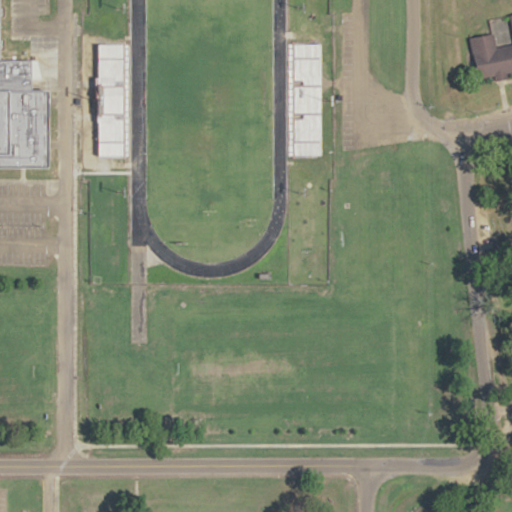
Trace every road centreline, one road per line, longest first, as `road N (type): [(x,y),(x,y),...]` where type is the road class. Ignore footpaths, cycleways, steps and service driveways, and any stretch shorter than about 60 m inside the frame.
road 1 (residential): [(461,140),(476,465),(366,466)]
road 2 (residential): [(366,466),(0,464)]
